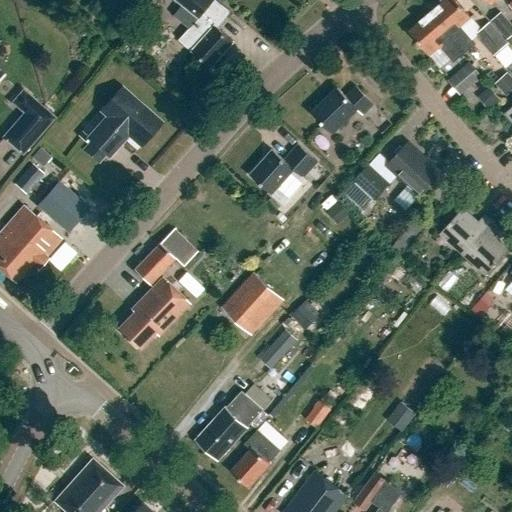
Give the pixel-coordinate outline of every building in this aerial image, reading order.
[(234,43),(216,26),(229,11),(215,0),(173,0),(197,20),(179,41),(192,53),(192,52),(211,68),(234,43)] [(455,0),(441,0),(440,1),(442,3),(430,14),(465,54),(475,45),(460,27),(470,18),(455,0)] [(511,36),(511,24),(502,13),(491,22),(507,41),(511,36)] [(430,14),(409,32),(430,57),(440,48),(453,64),(465,54),(430,14)] [(509,44),(490,23),(475,35),(494,57),(509,44)] [(471,65),(450,83),(460,96),(482,77),(471,65)] [(511,77),(508,73),(495,85),(506,97),(511,91),(511,77)] [(84,142),(87,139),(108,158),(128,136),(141,147),(162,123),(121,87),(78,137),(84,142)] [(337,89),(312,114),(332,134),(357,110),(362,115),(373,105),(356,87),(346,97),(337,89)] [(500,101),(489,88),(478,98),(489,111),(500,101)] [(23,156),(56,118),(23,89),(11,103),(23,114),(2,138),(23,156)] [(420,197),(442,174),(408,143),(387,166),(379,174),(369,165),(353,182),(374,201),(397,176),(420,197)] [(273,151),(250,176),(272,195),(294,170),(303,179),(318,163),(298,145),(284,161),(273,151)] [(26,195),(44,174),(32,164),(14,185),(26,195)] [(65,178),(38,210),(63,232),(91,200),(65,178)] [(350,215),(339,203),(327,214),(338,226),(350,215)] [(61,239),(24,206),(0,233),(0,270),(19,287),(35,269),(38,271),(48,259),(46,257),(61,239)] [(463,209),(440,234),(463,255),(493,223),(485,216),(478,223),(463,209)] [(401,252),(427,227),(420,220),(394,245),(401,252)] [(493,223),(463,255),(486,276),(509,251),(494,237),(500,230),(493,223)] [(149,285),(174,259),(181,265),(194,252),(172,231),(134,271),(149,285)] [(254,273),(222,308),(251,336),(284,300),(254,273)] [(130,310),(133,313),(117,329),(139,350),(155,334),(158,337),(189,304),(162,277),(130,310)] [(480,318),(498,303),(490,294),(472,309),(480,318)] [(308,332),(323,315),(307,301),(293,318),(308,332)] [(280,337),(260,359),(273,371),(293,349),(280,337)] [(196,441),(218,461),(248,428),(263,411),(242,391),(226,408),(196,441)] [(330,412),(318,402),(305,419),(317,429),(330,412)] [(400,402),(390,424),(407,431),(417,410),(400,402)] [(258,431),(245,445),(251,450),(231,472),(249,488),(271,464),(270,462),(280,451),(258,431)] [(409,451),(397,443),(353,503),(364,511),(366,511),(373,503),(379,508),(376,511),(388,511),(403,493),(387,481),(409,451)] [(92,459),(54,502),(65,511),(99,511),(122,487),(92,459)] [(315,471),(284,511),(336,511),(348,496),(315,471)]
